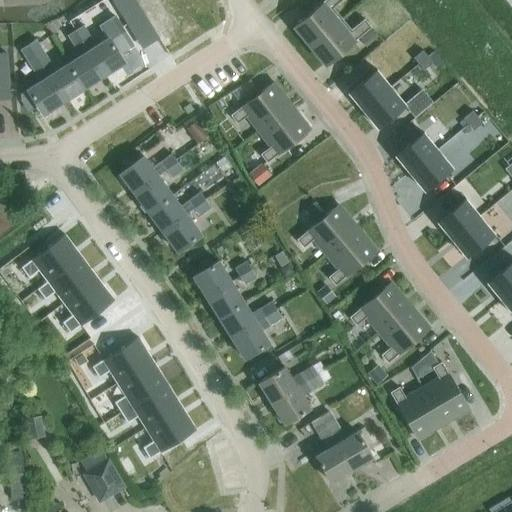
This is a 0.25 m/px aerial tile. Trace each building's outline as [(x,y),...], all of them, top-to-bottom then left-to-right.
[(139,6),(134,0),(111,0),(121,17),(139,6)] [(325,0),(294,26),(310,45),(341,19),(332,8),(341,0),(325,0)] [(113,70),(124,63),(119,55),(133,46),(115,17),(99,26),(107,38),(97,45),(83,25),(75,30),(104,75),(113,70)] [(351,30),(341,19),(310,45),(325,64),(358,38),(365,48),(378,37),(370,28),(364,20),(351,30)] [(66,36),(79,56),(75,59),(68,63),(83,88),(90,84),(104,75),(75,30),(66,36)] [(36,39),(31,42),(27,45),(42,68),(51,63),(36,39)] [(20,49),(40,81),(27,89),(43,114),(63,101),(47,76),(42,68),(27,45),(20,49)] [(422,50),(413,58),(418,64),(428,57),(422,50)] [(0,89),(8,89),(6,52),(0,51),(0,89)] [(428,57),(418,64),(423,70),(433,63),(428,57)] [(63,101),(67,99),(83,88),(68,63),(47,76),(63,101)] [(376,70),(348,93),(362,110),(390,87),(376,70)] [(247,116),(259,131),(291,106),(273,83),(230,115),(237,124),(247,116)] [(390,87),(362,110),(376,127),(404,104),(390,87)] [(259,131),(271,146),(260,154),(267,162),(309,130),(291,106),(259,131)] [(472,111),(463,119),(468,125),(477,117),(472,111)] [(477,117),(468,125),(473,131),(482,123),(477,117)] [(179,133),(169,140),(181,156),(191,149),(179,133)] [(423,133),(395,155),(409,173),(437,150),(423,133)] [(437,150),(409,173),(423,190),(451,167),(437,150)] [(134,193),(177,162),(170,153),(151,167),(143,156),(120,174),(134,193)] [(182,169),(177,162),(134,193),(148,213),(172,195),(163,183),(182,169)] [(271,175),(261,163),(248,173),(258,185),(271,175)] [(200,216),(211,207),(200,191),(188,200),(200,216)] [(186,214),(172,195),(148,213),(162,232),(186,214)] [(465,199),(437,222),(452,239),(479,216),(465,199)] [(313,239),(326,254),(357,228),(338,205),(296,240),(303,248),(313,239)] [(200,234),(186,214),(162,232),(176,251),(200,234)] [(479,216),(452,239),(466,257),(494,233),(479,216)] [(326,254),(338,269),(328,277),(335,285),(376,251),(357,228),(326,254)] [(31,259),(21,267),(29,278),(39,270),(47,281),(80,256),(64,234),(31,259)] [(274,256),(281,268),(279,268),(284,278),(294,273),(282,251),(274,256)] [(47,281),(37,289),(45,299),(55,291),(64,303),(97,278),(80,256),(47,281)] [(240,277),(252,269),(247,260),(234,268),(239,276),(240,277)] [(193,277),(206,298),(231,282),(218,261),(193,277)] [(511,262),(487,283),(501,300),(511,290),(511,262)] [(231,282),(206,298),(218,317),(243,302),(237,291),(246,286),(245,284),(257,277),(252,269),(240,277),(239,276),(231,282)] [(72,314),(62,322),(70,333),(80,325),(114,300),(97,278),(64,303),(72,314)] [(356,325),(366,317),(378,332),(409,306),(390,283),(349,317),(356,325)] [(316,292),(327,304),(335,296),(325,284),(316,292)] [(511,290),(501,300),(511,312),(511,290)] [(243,302),(218,317),(231,338),(277,309),(272,300),(250,313),(243,302)] [(381,355),(387,363),(428,328),(409,306),(378,332),(391,346),(381,355)] [(277,309),(231,338),(244,358),(269,343),(261,331),(282,317),(277,309)] [(102,359),(91,366),(98,378),(109,371),(117,383),(152,361),(137,337),(102,359)] [(288,350),(277,357),(281,364),(292,357),(288,350)] [(125,395),(114,402),(120,412),(166,383),(152,361),(117,383),(125,395)] [(442,423),(468,408),(441,362),(432,367),(439,379),(422,388),(442,423)] [(271,403),(317,375),(311,365),(290,378),(284,367),(258,383),(271,403)] [(371,378),(376,384),(386,376),(381,369),(371,378)] [(322,383),(317,375),(271,403),(284,424),(309,408),(301,396),(322,383)] [(166,383),(120,412),(127,423),(138,416),(146,428),(181,406),(166,383)] [(359,383),(347,391),(359,409),(370,402),(359,383)] [(15,387),(0,389),(2,400),(17,398),(15,387)] [(417,438),(442,423),(422,388),(405,398),(399,387),(390,392),(417,438)] [(153,441),(142,447),(149,459),(160,452),(196,430),(181,406),(146,428),(153,441)] [(320,417),(351,469),(372,457),(357,431),(345,439),(329,411),(320,417)] [(44,436),(41,415),(25,418),(28,439),(44,436)] [(330,482),(351,469),(320,417),(311,423),(327,450),(315,456),(330,482)] [(7,452),(11,500),(26,499),(22,451),(7,452)] [(125,487),(108,457),(106,459),(85,472),(82,474),(91,491),(97,502),(125,487)] [(511,511),(511,502),(495,511),(511,511)]
